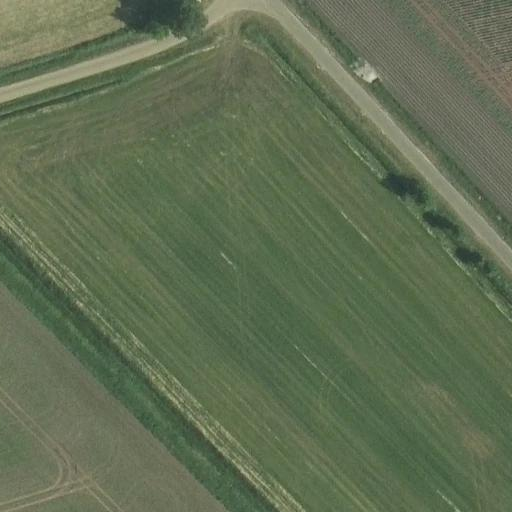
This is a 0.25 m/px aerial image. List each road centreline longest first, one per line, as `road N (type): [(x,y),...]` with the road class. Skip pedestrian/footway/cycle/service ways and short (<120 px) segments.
road 1 (unclassified): [(511,264),(264,0)]
road 2 (unclassified): [(0,99),(142,55),(235,0)]
